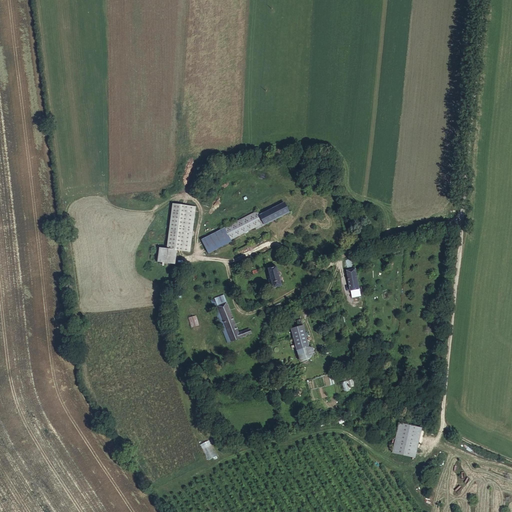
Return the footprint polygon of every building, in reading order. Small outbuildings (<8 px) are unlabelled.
[(330,184),(339,182),(332,154),(302,159),(303,168),(311,166),(326,164),(328,174),(330,184)] [(287,204),(230,231),(228,227),(203,239),(209,253),(233,242),(232,240),(258,228),(259,230),(292,215),(287,204)] [(176,265),(178,252),(191,253),(196,207),(172,205),(168,249),(159,249),(158,263),(176,265)] [(224,251),(223,247),(209,253),(211,256),(214,258),(218,258),(222,255),(224,251)] [(288,288),(283,268),(273,270),(279,290),(288,288)] [(364,291),(360,272),(352,273),(355,293),(364,291)] [(227,322),(237,318),(233,307),(222,311),(227,322)] [(243,331),(237,318),(227,322),(237,342),(258,335),(255,327),(243,331)] [(314,351),(306,321),(301,322),(303,328),(296,330),(305,363),(316,361),(320,355),(319,350),(314,351)] [(240,357),(250,353),(247,345),(237,349),(240,357)] [(423,429),(399,424),(393,455),(416,460),(423,429)] [(210,441),(201,444),(207,461),(216,457),(210,441)]
